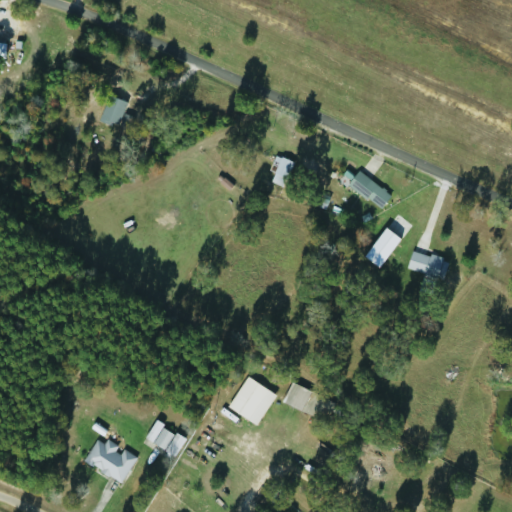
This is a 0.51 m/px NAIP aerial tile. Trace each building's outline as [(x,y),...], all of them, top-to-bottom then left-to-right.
[(124,101),(104,96),(98,122),(129,129),(131,118),(120,116),(124,101)] [(280,188),(291,163),(277,157),(266,181),(280,188)] [(345,185),(378,210),(389,196),(356,171),(345,185)] [(404,269),(439,282),(446,263),(411,249),(404,269)] [(245,376),(273,394),(253,425),(225,406),(245,376)] [(289,381),(332,402),(323,423),(279,401),(289,381)] [(143,437),(171,457),(182,441),(154,421),(143,437)] [(105,439),(115,445),(111,451),(118,456),(122,449),(134,457),(118,483),(107,476),(106,477),(98,472),(100,469),(90,463),(89,466),(81,460),(94,439),(101,444),(105,439)]
